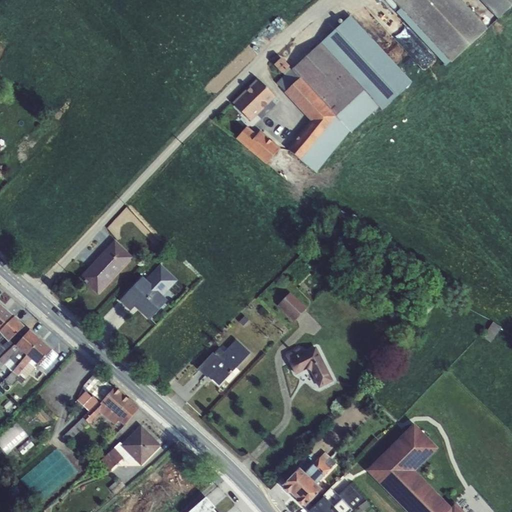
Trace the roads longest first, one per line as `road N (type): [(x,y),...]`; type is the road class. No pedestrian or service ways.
road 1 (unclassified): [(333,0),(186,132),(37,295)]
road 2 (primary): [(271,511),(210,447),(37,295)]
